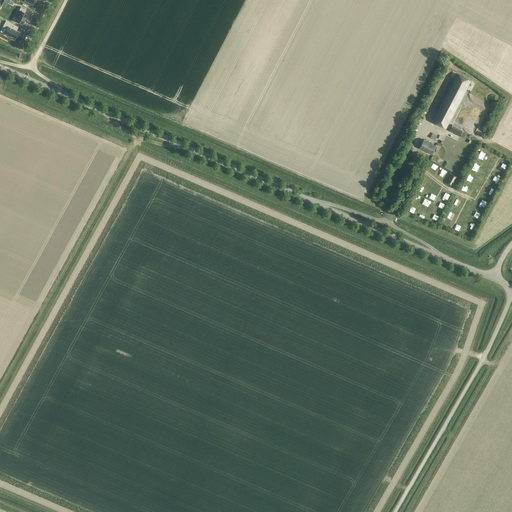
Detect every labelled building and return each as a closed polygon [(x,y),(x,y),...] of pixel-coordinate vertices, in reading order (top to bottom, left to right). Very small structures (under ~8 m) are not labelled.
[(21,11),(16,21),(23,25),(28,15),(25,13),(27,10),(21,7),(19,10),(21,11)] [(6,21),(3,27),(7,29),(5,34),(11,37),(11,38),(15,40),(19,32),(15,30),(17,27),(6,21)] [(457,74),(432,122),(445,129),(470,81),(457,74)] [(463,131),(452,125),(449,131),(460,136),(463,131)] [(435,146),(423,140),(419,149),(430,155),(435,146)]
